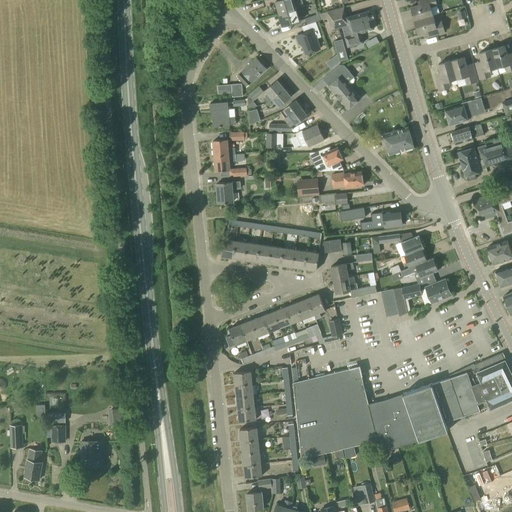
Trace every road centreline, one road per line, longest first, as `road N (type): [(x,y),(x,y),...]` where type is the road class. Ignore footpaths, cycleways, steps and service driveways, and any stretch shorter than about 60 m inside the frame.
road 1 (primary): [(152,345),(124,0)]
road 2 (residential): [(443,198),(425,205),(408,197),(233,12)]
road 3 (residential): [(203,266),(185,90),(199,52),(233,12)]
road 4 (residential): [(203,266),(309,282),(209,319)]
road 5 (residential): [(229,511),(209,319)]
road 6 (primary): [(178,511),(152,345)]
road 7 (tertiary): [(443,198),(511,350)]
road 8 (primary): [(152,345),(165,511)]
road 9 (tertiary): [(443,198),(401,55)]
